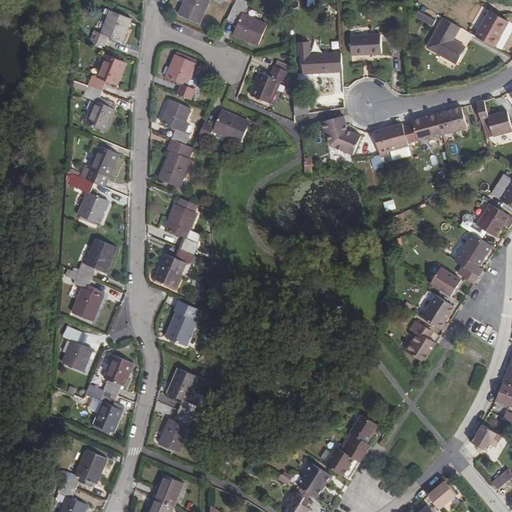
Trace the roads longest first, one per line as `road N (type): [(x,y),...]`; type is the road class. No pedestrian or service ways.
road 1 (residential): [(118,511),(151,358),(136,259),(152,30)]
road 2 (residential): [(511,277),(508,330),(450,455)]
road 3 (residential): [(369,105),(491,86),(511,72)]
